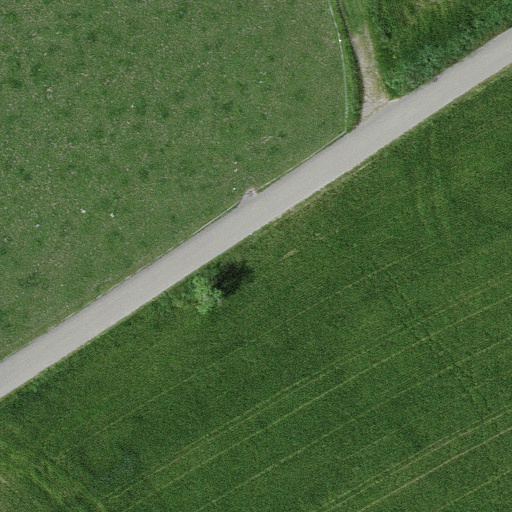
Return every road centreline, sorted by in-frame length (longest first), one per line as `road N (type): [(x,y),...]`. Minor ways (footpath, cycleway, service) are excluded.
road 1 (unclassified): [(511,50),(0,377)]
road 2 (track): [(345,0),(390,127)]
